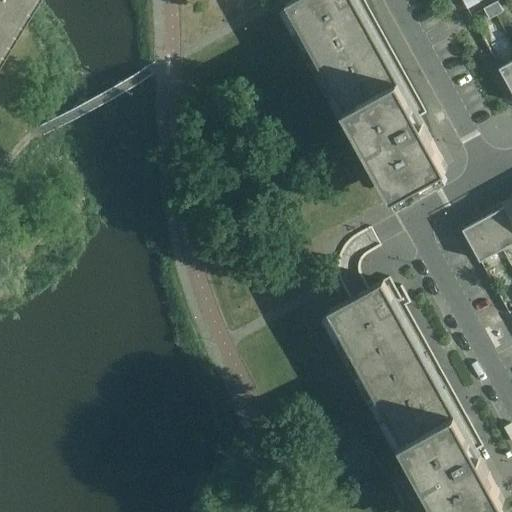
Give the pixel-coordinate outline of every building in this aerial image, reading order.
[(0,0),(0,41),(19,10),(13,7),(17,0),(0,0)] [(416,106),(400,77),(395,80),(389,69),(387,71),(380,58),(382,56),(375,43),(372,44),(365,31),(368,30),(360,17),(358,18),(350,2),(347,4),(344,0),(292,0),(287,3),(288,5),(360,134),(361,136),(370,131),(373,137),(369,139),(374,149),(369,151),(394,196),(410,187),(449,166),(424,121),(420,115),(412,120),(407,111),(416,106)] [(504,11),(498,1),(491,5),(497,15),(504,11)] [(497,15),(491,5),(484,9),(490,19),(497,15)] [(511,60),(500,67),(511,89),(511,60)] [(511,243),(511,215),(506,205),(485,217),(503,249),(511,243)] [(503,249),(485,217),(463,229),(481,261),(503,249)] [(453,415),(446,402),(444,404),(437,391),(439,390),(432,376),(429,378),(422,365),(424,363),(417,350),(415,351),(408,338),(410,337),(403,324),(400,325),(392,309),(389,311),(384,302),(394,296),(384,280),(368,289),(351,298),(329,310),(338,326),(418,469),(427,465),(429,470),(425,472),(431,482),(426,485),(441,511),(479,511),(476,504),(496,493),(481,467),(485,463),(481,454),(480,454),(477,449),(469,453),(463,444),(468,442),(460,429),(458,430),(451,417),(453,415)]
